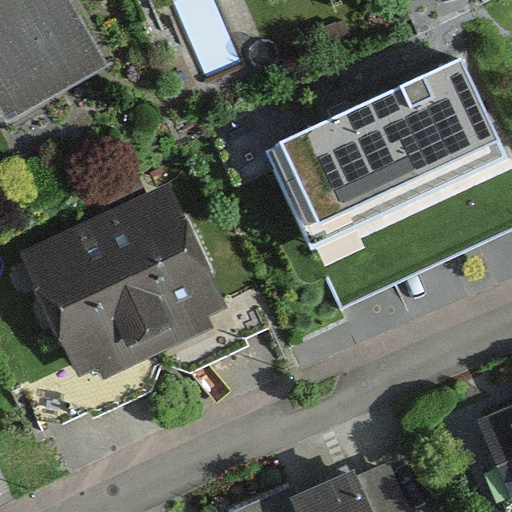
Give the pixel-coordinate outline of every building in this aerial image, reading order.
[(0,0),(0,105),(8,119),(113,58),(79,0),(0,0)] [(501,162),(459,73),(272,161),(314,250),(501,162)] [(214,326),(209,314),(225,307),(168,185),(22,253),(79,374),(98,365),(104,377),(214,326)] [(511,410),(488,421),(511,475),(511,410)] [(411,511),(388,462),(359,475),(354,465),(291,494),(299,511),(411,511)] [(242,511),(289,511),(280,483),(238,497),(242,511)]
